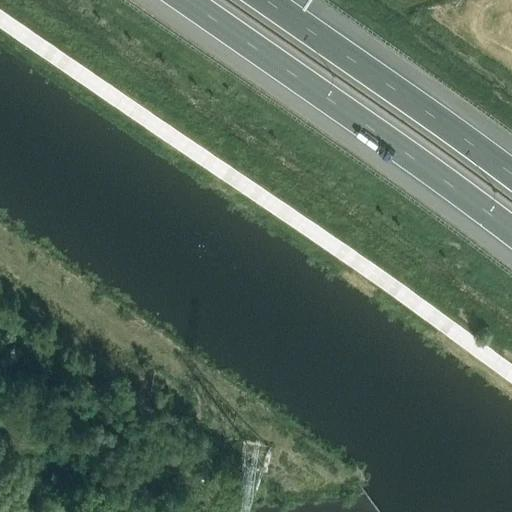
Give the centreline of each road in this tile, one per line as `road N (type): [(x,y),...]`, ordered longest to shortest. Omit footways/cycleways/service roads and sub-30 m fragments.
road 1 (motorway): [(180,0),(511,236)]
road 2 (motorway): [(511,179),(257,0)]
